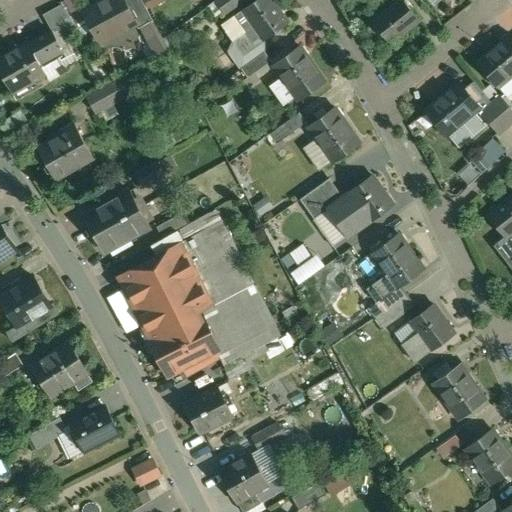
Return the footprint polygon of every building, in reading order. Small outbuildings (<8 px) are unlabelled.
[(106,0),(85,12),(102,43),(136,24),(137,23),(124,0),(106,0)] [(142,0),(124,0),(137,23),(136,24),(139,29),(144,26),(153,21),(154,21),(142,0)] [(245,0),(220,0),(217,2),(226,14),(245,0)] [(272,0),(259,0),(245,10),(253,21),(263,36),(265,39),(289,23),(272,0)] [(403,0),(400,0),(374,22),(392,44),(420,21),(403,0)] [(154,21),(153,21),(144,26),(159,53),(168,48),(154,21)] [(263,36),(253,21),(245,27),(255,42),(263,36)] [(74,42),(63,22),(55,26),(66,46),(74,42)] [(52,31),(30,44),(40,63),(63,50),(52,31)] [(511,76),(511,34),(479,63),(500,87),(511,76)] [(29,43),(0,59),(0,67),(14,93),(47,75),(40,63),(30,44),(29,43)] [(301,47),(274,66),(300,101),(326,83),(301,47)] [(126,76),(87,98),(95,111),(112,101),(113,103),(134,91),(126,76)] [(460,83),(426,111),(447,136),(481,108),(460,83)] [(511,121),(511,108),(502,97),(492,106),(509,125),(511,121)] [(509,125),(492,106),(482,114),(499,133),(509,125)] [(336,108),(309,128),(335,163),(362,144),(336,108)] [(299,114),(272,133),(279,143),(306,124),(299,114)] [(75,124),(57,134),(59,137),(39,148),(56,178),(75,167),(76,169),(94,159),(75,124)] [(465,157),(475,173),(501,157),(491,141),(465,157)] [(159,163),(136,175),(143,188),(166,176),(159,163)] [(373,176),(351,191),(351,192),(370,220),(371,221),(394,205),(373,176)] [(330,178),(301,198),(315,219),(331,208),(330,207),(344,197),(330,178)] [(131,190),(86,216),(106,252),(151,227),(131,190)] [(344,197),(330,207),(331,208),(349,234),(350,235),(370,220),(351,192),(344,197)] [(511,198),(490,216),(507,237),(495,247),(511,268),(511,198)] [(349,234),(331,208),(315,219),(334,245),(349,234)] [(182,213),(158,226),(165,239),(189,225),(182,213)] [(219,218),(200,228),(202,232),(206,241),(216,236),(226,231),(219,218)] [(165,239),(154,245),(159,254),(202,232),(200,228),(196,221),(189,225),(165,239)] [(0,224),(0,259),(16,249),(0,224)] [(159,254),(122,275),(150,329),(229,284),(220,268),(230,263),(216,236),(206,241),(202,232),(159,254)] [(400,234),(373,253),(388,274),(369,288),(378,300),(379,300),(397,286),(398,288),(402,285),(425,269),(400,234)] [(284,268),(306,256),(300,245),(278,258),(284,268)] [(294,287),(320,268),(309,254),(284,273),(294,287)] [(254,310),(230,263),(220,268),(229,284),(244,314),(247,313),(258,335),(220,355),(222,357),(227,368),(277,339),(260,307),(254,310)] [(34,275),(1,296),(19,325),(8,332),(14,342),(60,313),(54,303),(52,304),(34,275)] [(229,284),(150,329),(153,336),(200,312),(220,355),(258,335),(247,313),(244,314),(229,284)] [(397,286),(379,300),(387,311),(409,295),(402,285),(398,288),(397,286)] [(409,295),(387,311),(394,321),(416,305),(409,295)] [(434,304),(394,333),(416,362),(455,333),(434,304)] [(299,316),(293,307),(284,312),(290,322),(299,316)] [(387,311),(377,318),(384,328),(394,321),(387,311)] [(200,312),(153,336),(173,375),(185,369),(188,375),(222,357),(220,355),(200,312)] [(71,343),(34,367),(53,396),(75,382),(80,390),(94,382),(90,375),(91,374),(71,343)] [(18,353),(0,364),(0,380),(25,365),(18,353)] [(461,364),(435,383),(460,418),(487,400),(461,364)] [(220,387),(188,404),(202,432),(219,424),(218,422),(234,413),(220,387)] [(108,407),(73,425),(86,452),(121,434),(108,407)] [(280,423),(254,438),(261,449),(286,435),(280,423)] [(49,426),(31,437),(36,446),(54,435),(49,426)] [(511,454),(493,429),(467,448),(493,483),(511,468),(511,454)] [(456,436),(439,448),(445,457),(463,444),(456,436)] [(254,453),(222,471),(239,503),(240,503),(244,511),(245,511),(262,503),(256,490),(270,482),(254,453)] [(133,468),(143,487),(166,475),(156,456),(133,468)] [(320,482),(294,497),(301,509),(327,494),(320,482)] [(423,511),(414,492),(406,496),(414,511),(423,511)] [(495,498),(477,511),(493,511),(501,507),(495,498)]
